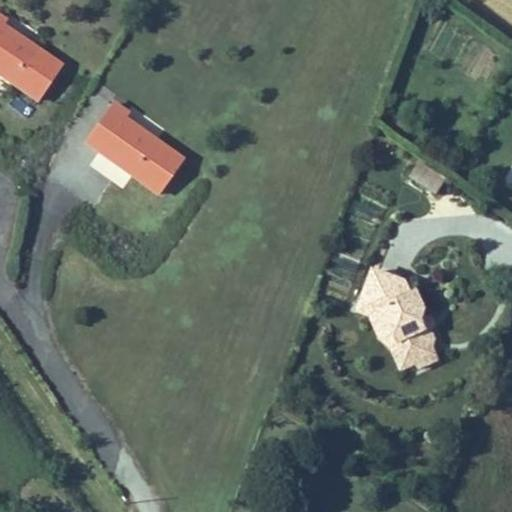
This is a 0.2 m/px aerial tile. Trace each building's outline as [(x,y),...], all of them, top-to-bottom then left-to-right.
[(69,73),(11,33),(14,28),(0,18),(0,69),(4,72),(1,76),(46,107),(69,73)] [(190,169),(131,128),(135,123),(121,113),(94,151),(108,161),(111,156),(124,166),(121,170),(166,202),(190,169)] [(124,166),(111,156),(108,161),(121,170),(124,166)] [(434,197),(445,178),(417,162),(406,180),(434,197)] [(378,281),(360,327),(376,333),(384,350),(393,350),(399,361),(408,357),(416,376),(419,381),(446,369),(439,355),(441,354),(441,350),(437,340),(428,338),(426,339),(422,329),(428,321),(419,303),(415,305),(409,292),(378,281)] [(437,340),(428,321),(422,329),(426,339),(428,338),(437,340)] [(401,383),(416,376),(408,357),(399,361),(393,350),(384,350),(376,333),(360,327),(358,333),(370,337),(380,360),(391,360),(401,383)]
